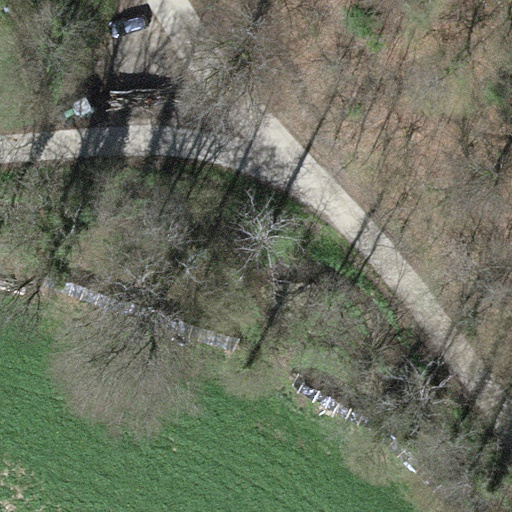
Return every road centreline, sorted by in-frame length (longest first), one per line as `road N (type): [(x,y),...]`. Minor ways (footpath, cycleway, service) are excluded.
road 1 (unclassified): [(511,399),(266,148)]
road 2 (unclassified): [(266,148),(86,137)]
road 3 (unclassified): [(266,148),(168,0)]
road 4 (unclassified): [(168,0),(86,137)]
